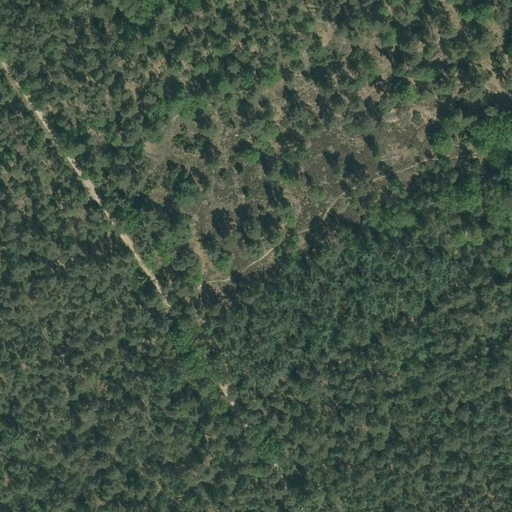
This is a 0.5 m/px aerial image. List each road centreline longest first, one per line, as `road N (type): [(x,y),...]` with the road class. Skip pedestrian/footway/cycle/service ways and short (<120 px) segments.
road 1 (track): [(309,511),(167,301)]
road 2 (track): [(167,301),(98,326),(54,354),(0,354)]
road 3 (track): [(92,190),(0,56)]
road 4 (track): [(167,301),(92,190)]
